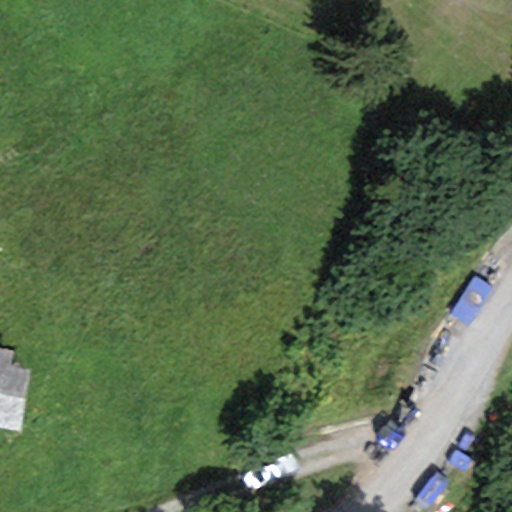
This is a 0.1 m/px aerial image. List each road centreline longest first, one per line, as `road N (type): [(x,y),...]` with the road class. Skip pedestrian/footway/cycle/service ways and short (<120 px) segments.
road 1 (residential): [(357,511),(420,450),(511,298)]
road 2 (track): [(194,511),(338,445),(385,444),(412,461)]
